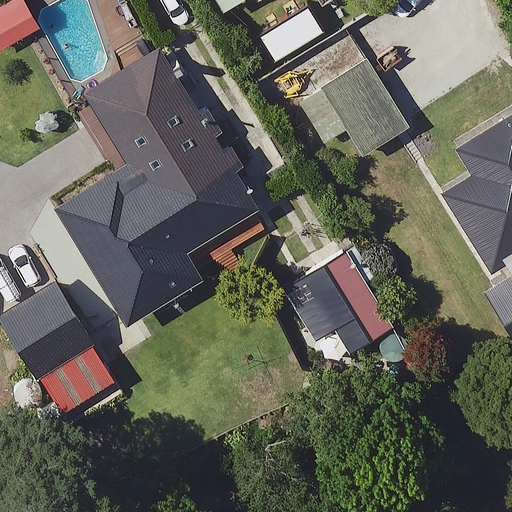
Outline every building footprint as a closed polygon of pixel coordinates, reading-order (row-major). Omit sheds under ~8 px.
[(227,0),(237,16),(261,0),(327,0),(329,3),(335,0),(227,0)] [(269,204),(171,50),(94,98),(136,164),(66,208),(140,325),(211,281),(193,252),(269,204)] [(415,128),(371,52),(303,92),(333,144),(357,131),(371,154),(415,128)] [(511,123),(465,153),(477,173),(449,191),(501,274),(490,281),(511,316),(511,123)] [(397,362),(419,346),(354,255),(314,283),(334,310),(319,321),(339,349),(354,338),(364,352),(381,340),(397,362)] [(10,319),(41,365),(12,385),(31,413),(61,393),(81,422),(136,384),(65,281),(10,319)]
